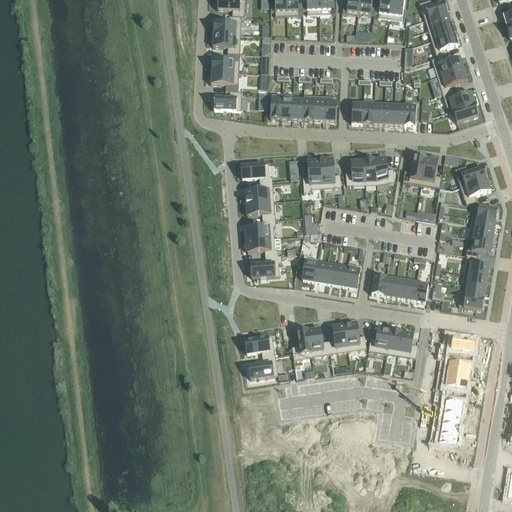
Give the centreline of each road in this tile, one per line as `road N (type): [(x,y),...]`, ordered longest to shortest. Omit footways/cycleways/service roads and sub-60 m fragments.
road 1 (residential): [(226,128),(246,291),(511,333)]
road 2 (residential): [(226,128),(451,141),(501,124)]
road 3 (unclassified): [(508,354),(483,506)]
road 4 (residential): [(202,0),(198,115),(226,128)]
road 5 (unknown): [(251,132),(268,0)]
road 6 (unclassified): [(460,0),(501,124)]
